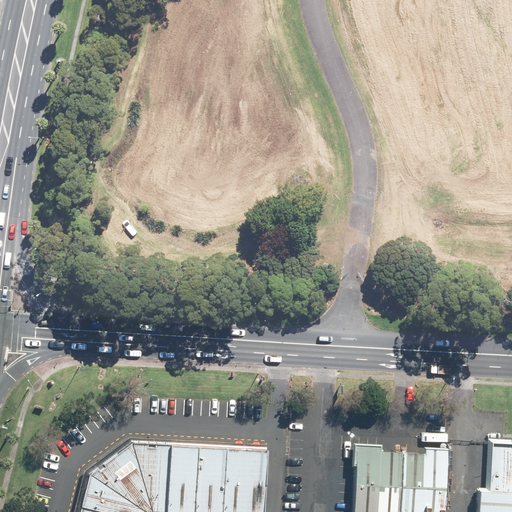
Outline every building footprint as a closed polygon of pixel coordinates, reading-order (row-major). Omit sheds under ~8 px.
[(166,509),(170,441),(130,438),(89,468),(147,511),(153,509),(166,509)] [(166,509),(194,511),(198,443),(170,441),(166,509)] [(397,511),(401,450),(378,449),(378,443),(352,442),(350,463),(354,463),(351,511),(397,511)] [(488,492),(475,491),(473,511),(511,511),(511,443),(490,442),(488,492)] [(203,511),(222,511),(227,445),(198,443),(194,511),(203,511)] [(227,445),(222,511),(262,511),(267,448),(227,445)] [(397,511),(441,511),(444,452),(401,450),(397,511)] [(146,511),(147,511),(89,468),(78,511),(146,511)]
